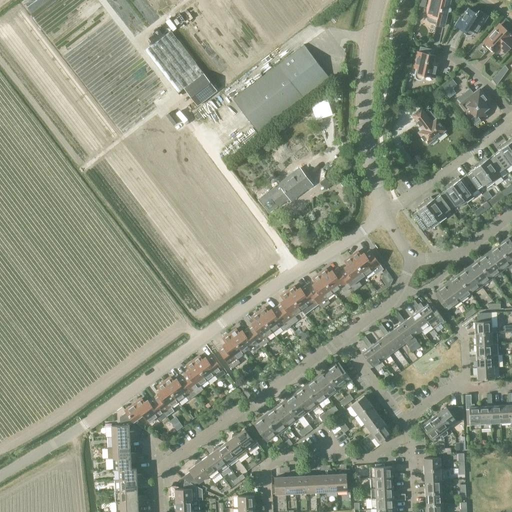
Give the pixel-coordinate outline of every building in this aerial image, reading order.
[(436,24),(443,26),(447,11),(448,12),(449,7),(446,6),(445,4),(445,0),(429,0),(427,8),(428,8),(427,15),(427,18),(428,20),(431,22),(436,23),(436,24)] [(471,35),(473,33),(474,31),(476,33),(487,15),(478,10),(477,12),(476,11),(475,13),(468,8),(462,18),(461,17),(455,25),(465,31),(464,33),(465,34),(468,35),(471,35)] [(484,42),(495,52),(500,47),(505,52),(511,44),(511,38),(510,37),(511,35),(500,25),(484,42)] [(178,92),(184,88),(204,73),(171,30),(146,49),(178,92)] [(329,78),(305,46),(304,45),(233,98),(258,132),(329,78)] [(417,52),(414,64),(414,68),(415,68),(415,70),(414,74),(414,77),(416,79),(418,80),(421,80),(423,79),(424,76),(424,75),(434,77),(436,68),(432,67),(435,55),(417,52)] [(505,65),(492,79),(497,85),(508,69),(505,65)] [(204,73),(184,88),(198,106),(217,90),(204,73)] [(447,82),(441,87),(445,92),(450,89),(450,86),(447,82)] [(484,103),(487,101),(479,90),(474,95),(469,89),(458,98),(462,104),(461,104),(475,122),(486,114),(483,111),(488,108),(484,103)] [(436,137),(445,130),(436,119),(430,111),(426,114),(421,108),(412,115),(423,129),(419,132),(427,143),(429,142),(431,144),(438,140),(436,137)] [(511,149),(506,141),(499,147),(501,149),(494,154),(505,169),(511,164),(511,149)] [(478,162),(494,182),(501,177),(499,174),(505,169),(494,154),(487,159),(486,156),(478,162)] [(467,174),(478,189),(484,185),(487,188),(494,182),(478,162),(471,167),(473,169),(467,174)] [(311,185),(300,169),(279,184),(281,187),(270,195),(278,205),(286,200),(288,202),(311,185)] [(478,189),(467,174),(460,179),(458,176),(451,182),(466,202),(474,197),(471,194),(478,189)] [(466,202),(451,182),(444,187),(446,190),(439,194),(451,210),(457,205),(459,208),(466,202)] [(451,210),(439,194),(433,199),(431,197),(424,202),(439,223),(446,217),(444,215),(451,210)] [(492,198),(487,202),(491,207),(495,203),(492,198)] [(439,223),(424,202),(417,207),(418,210),(412,215),(423,230),(430,225),(432,228),(439,223)] [(511,239),(510,240),(509,239),(508,240),(507,239),(502,242),(503,243),(499,247),(511,264),(511,239)] [(489,254),(501,270),(506,266),(509,270),(511,267),(511,264),(499,247),(495,250),(494,249),(489,252),(490,253),(489,254)] [(351,256),(366,276),(373,271),(376,275),(383,269),(371,253),(366,257),(364,253),(361,256),(357,252),(351,256)] [(501,270),(489,254),(488,255),(487,254),(482,257),(483,258),(478,261),(490,278),(501,270)] [(351,287),(354,291),(361,285),(358,281),(366,276),(351,256),(345,261),(348,265),(344,268),(347,271),(342,274),(351,287)] [(490,278),(478,261),(474,265),(474,264),(469,267),(469,268),(468,269),(480,285),(490,278)] [(319,274),(334,293),(341,288),(344,292),(351,287),(342,274),(339,270),(334,274),(332,271),(329,273),(326,269),(319,274)] [(458,276),(470,293),(480,285),(468,269),(467,270),(467,269),(462,272),(462,273),(458,276)] [(384,275),(384,278),(388,283),(393,279),(388,273),(384,275)] [(334,293),(319,274),(313,278),(316,283),(313,285),(315,288),(310,292),(319,304),(322,308),(329,302),(327,298),(334,293)] [(449,283),(448,284),(460,300),(470,293),(458,276),(454,280),(453,279),(448,282),(449,283)] [(460,300),(448,284),(447,285),(446,284),(441,287),(442,288),(438,292),(439,293),(436,295),(447,310),(460,300)] [(310,292),(307,288),(303,291),(300,288),(297,290),(294,286),(287,291),(302,311),(305,315),(319,304),(310,292)] [(302,311),(287,291),(281,296),(284,300),(281,302),(283,306),(278,309),(290,325),(297,320),(295,316),(302,311)] [(428,304),(423,307),(422,305),(419,307),(418,304),(414,307),(418,312),(419,310),(433,328),(444,320),(432,304),(429,306),(428,304)] [(468,311),(471,315),(476,311),(473,307),(468,311)] [(290,325),(278,309),(274,313),(271,309),(268,312),(265,308),(258,312),(273,332),(280,327),(283,331),(290,325)] [(418,312),(411,316),(422,330),(421,331),(424,335),(433,328),(419,310),(418,312)] [(466,319),(471,315),(468,311),(463,314),(466,319)] [(273,332),(258,312),(252,317),(255,321),(252,324),(254,327),(249,330),(261,347),(268,341),(265,337),(273,332)] [(479,313),(476,315),(477,322),(475,322),(475,333),(497,332),(496,327),(491,327),(491,322),(491,321),(491,313),(479,313)] [(403,322),(413,336),(421,331),(422,330),(411,316),(405,321),(401,316),(398,319),(401,324),(403,322)] [(401,324),(395,328),(405,343),(413,336),(403,322),(401,324)] [(381,331),(385,336),(387,334),(397,349),(405,343),(395,328),(388,333),(385,328),(381,331)] [(261,347),(249,330),(245,334),(242,331),(239,333),(236,329),(229,334),(244,353),(251,348),(254,352),(261,347)] [(497,332),(475,333),(476,345),(497,344),(497,332)] [(244,353),(229,334),(223,338),(226,343),(223,345),(225,348),(220,352),(232,368),(240,363),(237,359),(244,353)] [(387,334),(385,336),(378,341),(389,355),(397,349),(387,334)] [(365,343),(368,348),(370,347),(381,361),(389,355),(378,341),(372,345),(368,340),(365,343)] [(497,344),(476,345),(477,356),(498,355),(497,344)] [(370,347),(368,348),(362,353),(367,360),(364,362),(370,369),(381,361),(370,347)] [(498,355),(477,356),(477,368),(493,367),(498,367),(498,355)] [(192,361),(207,380),(214,375),(217,379),(225,373),(213,357),(208,361),(206,358),(202,360),(199,356),(192,361)] [(188,375),(183,379),(195,395),(203,390),(200,386),(207,380),(192,361),(186,365),(190,370),(186,372),(188,375)] [(327,371),(326,372),(337,388),(350,379),(340,364),(337,366),(336,364),(331,368),(331,367),(326,370),(327,371)] [(493,367),(477,368),(478,379),(494,378),(493,367)] [(320,376),(315,380),(327,396),(337,388),(326,372),(324,373),(324,372),(319,375),(320,376)] [(188,400),(195,395),(183,379),(179,382),(177,379),(173,382),(170,377),(163,382),(178,402),(185,396),(188,400)] [(306,386),(305,387),(317,403),(327,396),(315,380),(311,383),(310,382),(305,385),(306,386)] [(178,402),(163,382),(157,387),(161,391),(157,394),(160,397),(154,400),(166,417),(174,411),(171,407),(178,402)] [(317,403),(305,387),(304,388),(303,387),(298,390),(299,391),(295,395),(307,411),(317,403)] [(345,398),(348,403),(353,399),(350,394),(345,398)] [(286,401),(285,402),(297,418),(307,411),(295,395),(291,398),(290,397),(285,400),(286,401)] [(358,415),(371,405),(364,395),(351,405),(358,415)] [(481,429),(479,406),(473,407),(473,404),(470,404),(470,395),(465,395),(467,426),(470,426),(470,429),(481,429)] [(343,406),(348,403),(345,398),(340,402),(343,406)] [(126,412),(133,422),(143,415),(149,423),(157,418),(160,422),(166,417),(154,400),(150,404),(148,401),(144,403),(141,399),(134,404),(125,411),(126,412)] [(491,423),(501,423),(500,405),(492,406),(491,400),(487,400),(487,406),(490,406),(490,423),(491,423)] [(297,418),(285,402),(284,403),(283,402),(278,405),(279,406),(275,409),(287,426),(297,418)] [(371,405),(358,415),(365,424),(378,414),(371,405)] [(510,405),(508,405),(500,405),(501,423),(511,422),(510,405)] [(463,421),(463,406),(450,407),(447,408),(446,407),(438,413),(448,427),(457,421),(463,421)] [(490,406),(487,406),(479,406),(481,429),(491,428),(491,423),(490,423),(490,406)] [(266,416),(265,417),(277,433),(287,426),(275,409),(271,413),(270,411),(265,415),(266,416)] [(328,418),(333,414),(329,409),(324,413),(328,418)] [(111,426),(112,437),(137,436),(138,436),(137,431),(129,431),(129,425),(133,422),(126,412),(120,417),(120,425),(111,426)] [(328,418),(324,413),(319,417),(323,421),(328,418)] [(448,427),(438,413),(429,419),(440,433),(443,437),(451,431),(448,427)] [(378,414),(365,424),(371,433),(384,423),(378,414)] [(277,433),(265,417),(264,418),(263,417),(258,420),(259,421),(254,425),(266,441),(277,433)] [(341,419),(337,422),(340,428),(345,424),(341,419)] [(440,433),(429,419),(421,425),(431,440),(440,433)] [(389,427),(387,427),(384,423),(371,433),(367,436),(370,440),(375,437),(380,445),(391,437),(389,434),(391,433),(391,432),(392,431),(389,427)] [(307,433),(313,429),(309,424),(304,428),(307,433)] [(345,424),(340,428),(344,433),(349,429),(345,424)] [(307,433),(304,428),(299,432),(302,436),(307,433)] [(256,440),(254,442),(244,429),(238,433),(234,433),(233,434),(244,449),(247,453),(259,444),(256,440)] [(244,449),(233,434),(232,434),(231,438),(225,443),(235,456),(244,449)] [(138,440),(138,436),(137,436),(112,437),(113,448),(130,447),(130,441),(138,440)] [(350,441),(354,446),(358,442),(355,437),(350,441)] [(287,447),(292,444),(289,439),(284,443),(287,447)] [(360,454),(368,453),(359,442),(358,442),(354,446),(360,454)] [(215,447),(226,462),(235,456),(225,443),(220,447),(216,446),(215,447)] [(282,451),(287,447),(284,443),(279,447),(282,451)] [(108,448),(108,459),(139,457),(138,452),(130,453),(130,447),(113,448),(108,448)] [(207,456),(217,469),(226,462),(215,447),(214,448),(213,452),(207,456)] [(196,461),(207,476),(210,480),(220,473),(217,469),(207,456),(202,460),(198,460),(196,461)] [(143,457),(139,457),(108,459),(113,459),(114,470),(119,470),(119,469),(131,468),(131,462),(142,462),(143,460),(143,457)] [(424,458),(424,470),(440,469),(440,457),(424,458)] [(207,476),(196,461),(195,465),(189,470),(190,471),(182,477),(184,480),(194,486),(207,476)] [(375,464),(376,467),(374,467),(375,478),(392,477),(392,466),(384,466),(384,464),(375,464)] [(136,468),(131,468),(119,469),(119,470),(119,480),(145,479),(145,474),(137,474),(136,468)] [(424,470),(425,481),(441,480),(440,469),(424,470)] [(335,474),(336,491),(347,490),(346,473),(335,474)] [(326,491),(336,491),(335,474),(325,475),(326,491)] [(306,492),(316,492),(315,475),(305,476),(306,492)] [(316,492),(326,491),(325,475),(315,475),(316,492)] [(286,494),(296,493),(295,476),(285,477),(286,494)] [(296,493),(306,492),(305,476),(295,476),(296,493)] [(275,494),(286,494),(285,477),(274,477),(275,494)] [(370,478),(370,488),(393,487),(392,477),(375,478),(370,478)] [(145,479),(119,480),(114,480),(115,491),(137,490),(137,484),(147,483),(148,481),(148,478),(145,479)] [(173,501),(192,500),(197,500),(196,487),(194,486),(184,480),(183,489),(175,489),(175,497),(173,500),(173,501)] [(441,480),(425,481),(425,493),(442,492),(441,480)] [(371,498),(393,497),(396,497),(395,494),(397,494),(397,491),(393,492),(393,487),(370,488),(371,498)] [(137,490),(115,491),(115,502),(146,500),(146,495),(138,496),(137,490)] [(442,503),(442,492),(425,493),(426,504),(442,503)] [(237,496),(238,508),(257,507),(257,506),(254,503),(254,495),(237,496)] [(394,507),(393,497),(371,498),(372,509),(377,508),(394,507)] [(149,500),(146,500),(115,502),(115,511),(125,511),(139,511),(138,505),(148,505),(150,503),(149,500)] [(192,500),(173,501),(173,502),(176,505),(176,511),(182,511),(192,511),(192,500)] [(426,504),(426,509),(425,509),(424,511),(447,511),(447,503),(442,503),(426,504)]
